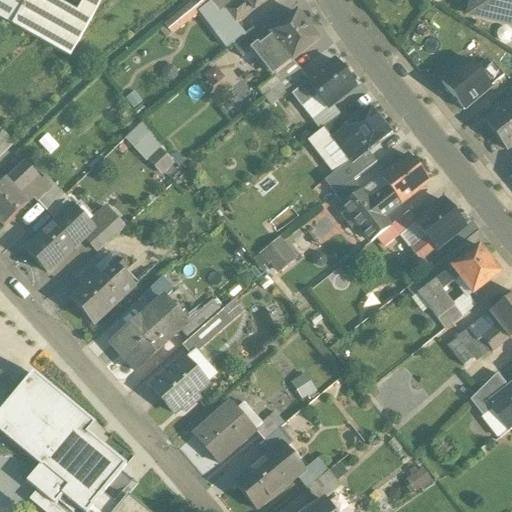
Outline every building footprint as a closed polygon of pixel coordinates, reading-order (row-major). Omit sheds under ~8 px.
[(25,0),(0,0),(0,20),(11,27),(25,0)] [(84,0),(76,14),(51,0),(25,0),(11,27),(69,59),(101,0),(84,0)] [(253,13),(242,0),(237,0),(211,21),(223,37),(238,25),(253,13)] [(269,0),(242,0),(253,13),(269,0)] [(431,0),(420,0),(414,12),(422,16),(431,0)] [(511,0),(472,0),(469,15),(511,25),(511,0)] [(295,15),(268,37),(269,38),(290,64),(292,62),(317,42),(295,15)] [(245,34),(238,25),(223,37),(215,43),(223,52),(230,46),(245,34)] [(264,42),(253,28),(245,34),(230,46),(240,59),(254,48),(255,49),(264,42)] [(290,64),(269,38),(264,42),(255,49),(262,57),(260,59),(274,76),(290,64)] [(299,71),(292,62),(290,64),(274,76),(281,85),(299,71)] [(480,76),(468,62),(442,84),(463,110),(490,88),(489,87),(480,76)] [(354,89),(334,63),(308,83),(306,84),(327,110),(354,89)] [(492,66),(480,76),(489,87),(501,77),(492,66)] [(306,80),(299,71),(281,85),(288,94),(305,80),(306,80)] [(306,84),(308,83),(305,80),(288,94),(311,122),(327,110),(306,84)] [(511,104),(484,125),(505,151),(511,145),(511,104)] [(390,136),(369,109),(344,129),(365,156),(390,136)] [(334,119),(327,110),(311,122),(302,128),(310,138),(334,119)] [(344,129),(334,119),(310,138),(319,148),(344,129)] [(139,124),(123,138),(158,176),(174,161),(139,124)] [(0,128),(0,156),(14,143),(0,128)] [(365,156),(344,129),(319,148),(341,175),(365,156)] [(372,166),(365,156),(341,175),(336,179),(343,188),(352,182),(372,166)] [(407,158),(395,167),(392,163),(384,169),(387,173),(380,179),(400,204),(400,205),(427,184),(407,158)] [(46,213),(58,201),(22,163),(4,181),(26,205),(39,219),(46,213)] [(380,179),(361,193),(360,192),(341,206),(363,233),(381,219),(400,204),(380,179)] [(4,181),(0,184),(0,225),(2,228),(26,205),(4,181)] [(343,188),(334,196),(341,206),(360,192),(352,182),(343,188)] [(58,201),(46,213),(55,222),(68,210),(69,211),(73,207),(63,196),(58,201)] [(443,202),(416,224),(427,239),(436,250),(464,228),(443,202)] [(105,209),(85,227),(89,232),(83,238),(97,253),(123,229),(105,209)] [(55,222),(51,226),(72,248),(83,238),(89,232),(85,227),(69,211),(68,210),(55,222)] [(400,236),(416,224),(408,214),(393,226),(400,236)] [(381,219),(363,233),(370,243),(389,229),(381,219)] [(51,226),(25,251),(46,273),(72,248),(51,226)] [(427,239),(412,252),(420,263),(436,250),(427,239)] [(500,275),(478,247),(451,268),(457,275),(473,296),(500,275)] [(303,273),(287,254),(268,269),(284,289),(303,273)] [(126,270),(117,261),(108,269),(112,274),(104,281),(121,299),(134,287),(122,273),(126,270)] [(457,275),(451,268),(434,282),(440,289),(457,275)] [(138,283),(126,270),(122,273),(134,287),(138,283)] [(104,281),(95,271),(81,285),(84,289),(71,301),(92,325),(121,299),(104,281)] [(159,280),(139,298),(150,310),(161,300),(161,301),(170,293),(159,280)] [(440,289),(434,282),(420,293),(447,328),(461,317),(455,309),(440,289)] [(200,300),(187,312),(192,319),(184,326),(185,328),(180,332),(188,341),(221,312),(212,301),(211,302),(201,291),(196,296),(200,300)] [(478,303),(473,296),(455,309),(461,317),(478,303)] [(498,307),(489,314),(509,340),(511,337),(511,296),(506,301),(498,307)] [(495,304),(498,307),(506,301),(503,297),(495,304)] [(150,310),(139,319),(164,346),(180,332),(185,328),(184,326),(161,301),(161,300),(150,310)] [(188,341),(181,347),(188,356),(189,356),(194,352),(196,354),(197,354),(231,324),(221,312),(188,341)] [(509,340),(489,314),(469,329),(478,341),(481,338),(493,353),(509,340)] [(164,346),(139,319),(111,344),(135,372),(164,346)] [(196,354),(194,352),(189,356),(188,356),(183,360),(205,385),(216,376),(197,354),(196,354)] [(183,360),(150,389),(172,414),(180,408),(183,411),(197,400),(193,396),(206,385),(205,385),(183,360)] [(95,426),(33,374),(0,412),(0,435),(38,467),(25,482),(54,507),(61,498),(77,511),(87,511),(90,508),(102,495),(126,466),(88,434),(95,426)] [(497,375),(469,401),(482,418),(492,410),(487,405),(506,390),(504,389),(506,387),(497,375)] [(511,382),(506,387),(504,389),(506,390),(487,405),(492,410),(509,432),(511,429),(511,382)] [(312,390),(299,398),(310,416),(323,408),(312,390)] [(230,404),(193,437),(217,464),(254,432),(236,411),(230,404)] [(257,420),(243,404),(236,411),(254,432),(261,425),(261,424),(261,425),(257,421),(257,420)] [(273,413),(261,424),(261,425),(254,432),(264,443),(280,429),(284,426),(273,413)] [(264,443),(259,447),(266,456),(281,444),(285,449),(292,444),(280,429),(264,443)] [(281,444),(266,456),(269,459),(264,463),(283,488),(294,479),(303,472),(285,449),(281,444)] [(326,474),(316,461),(303,472),(294,479),(304,492),(326,474)] [(262,462),(234,485),(255,511),(283,488),(264,463),(262,462)] [(326,474),(304,492),(315,506),(338,488),(326,474)] [(439,496),(428,479),(412,491),(422,507),(439,496)] [(94,511),(114,511),(117,508),(102,495),(90,508),(94,511)] [(114,511),(144,511),(127,497),(117,508),(114,511)] [(315,506),(306,511),(325,511),(319,503),(315,506)]
